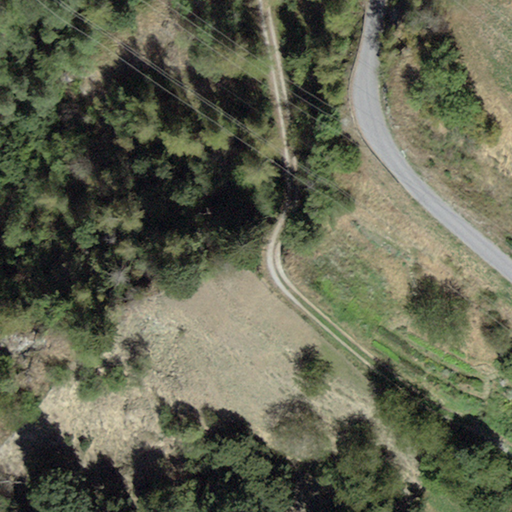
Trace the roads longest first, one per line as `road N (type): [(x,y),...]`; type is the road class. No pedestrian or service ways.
road 1 (track): [(511,449),(425,407),(277,283),(270,254),(292,195),(260,0)]
road 2 (unclassified): [(374,0),(364,93),(379,137),(444,212),(511,270)]
